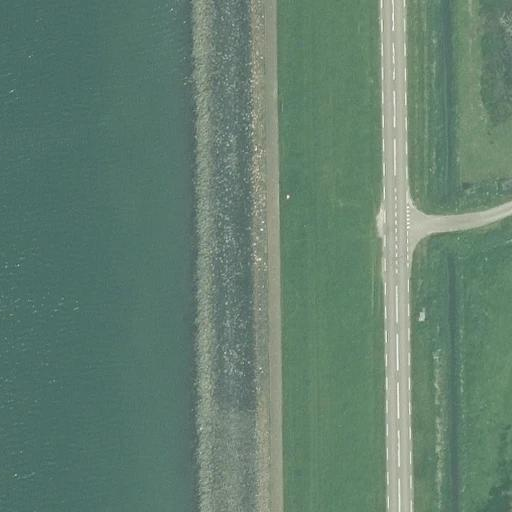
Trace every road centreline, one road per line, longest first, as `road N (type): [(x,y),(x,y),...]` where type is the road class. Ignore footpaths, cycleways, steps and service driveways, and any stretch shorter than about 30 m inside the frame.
road 1 (tertiary): [(403,511),(400,235)]
road 2 (tertiary): [(400,235),(396,0)]
